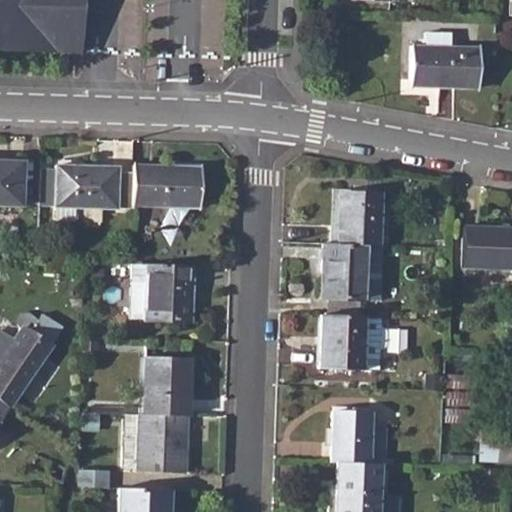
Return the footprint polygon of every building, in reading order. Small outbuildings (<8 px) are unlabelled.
[(0,0),(0,52),(55,54),(56,0),(0,0)] [(411,46),(411,81),(440,82),(441,87),(478,88),(478,48),(453,47),(453,36),(426,35),(425,47),(411,46)] [(0,205),(19,207),(19,167),(0,166),(0,205)] [(52,207),(51,208),(51,221),(71,221),(72,208),(113,210),(114,167),(53,166),(53,170),(37,170),(36,206),(52,207)] [(130,166),(129,206),(196,208),(198,172),(172,171),(172,167),(130,166)] [(336,193),(334,245),(376,246),(378,195),(336,193)] [(511,230),(461,228),(459,268),(511,268),(511,230)] [(334,245),(320,245),(320,275),(326,275),(325,302),(360,303),(378,303),(380,246),(376,246),(334,245)] [(144,286),(127,286),(126,321),(188,323),(190,267),(144,266),(144,286)] [(0,419),(50,345),(30,331),(36,323),(36,320),(35,317),(33,315),(32,314),(30,312),(27,312),(24,313),(22,314),(20,316),(19,318),(18,321),(19,323),(20,326),(18,329),(12,337),(0,330),(0,419)] [(317,316),(316,369),(358,371),(360,317),(325,317),(317,316)] [(143,358),(141,416),(185,417),(188,359),(143,358)] [(377,358),(376,372),(389,373),(389,359),(377,358)] [(330,412),(329,463),(334,463),(377,464),(382,465),(383,429),(378,429),(378,414),(330,412)] [(141,416),(136,415),(123,414),(121,470),(135,470),(135,473),(184,475),(185,417),(141,416)] [(51,463),(43,477),(59,485),(66,470),(51,463)] [(375,511),(377,464),(334,463),(332,511),(375,511)] [(76,471),(76,487),(108,489),(109,472),(76,471)] [(167,490),(116,489),(115,511),(161,511),(167,511),(167,490)]
